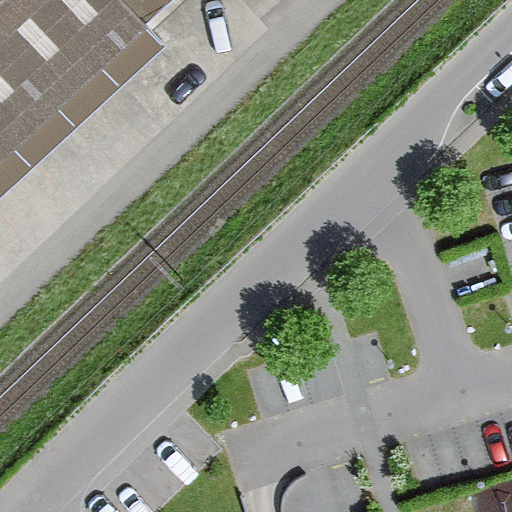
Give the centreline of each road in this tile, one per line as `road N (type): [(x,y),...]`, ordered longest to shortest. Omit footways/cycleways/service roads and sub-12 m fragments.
road 1 (residential): [(47,487),(511,30)]
road 2 (residential): [(0,314),(327,0)]
